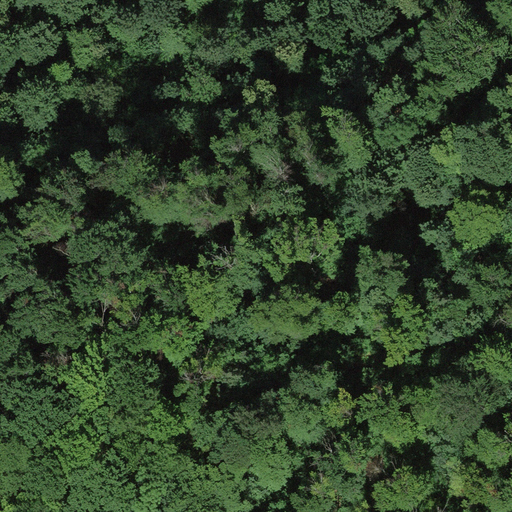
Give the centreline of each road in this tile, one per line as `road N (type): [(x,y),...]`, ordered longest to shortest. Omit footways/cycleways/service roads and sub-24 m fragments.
road 1 (track): [(0,468),(74,404),(189,332),(306,298),(511,195)]
road 2 (track): [(0,511),(205,418),(355,366),(511,340)]
road 3 (track): [(0,146),(199,117),(332,75),(464,0)]
